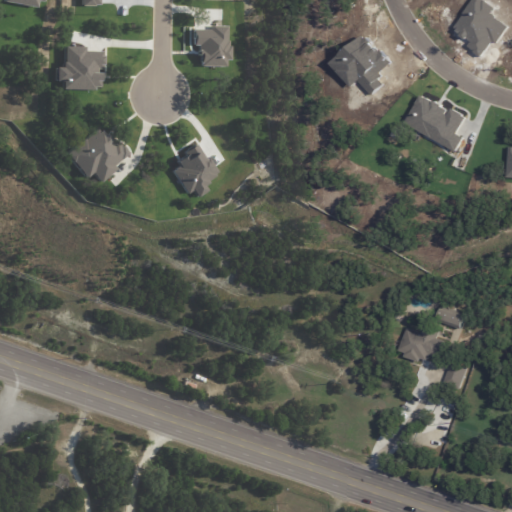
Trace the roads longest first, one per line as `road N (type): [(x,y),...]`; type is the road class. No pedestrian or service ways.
road 1 (primary): [(438,511),(97,394)]
road 2 (residential): [(381,0),(409,48),(447,80),(511,102)]
